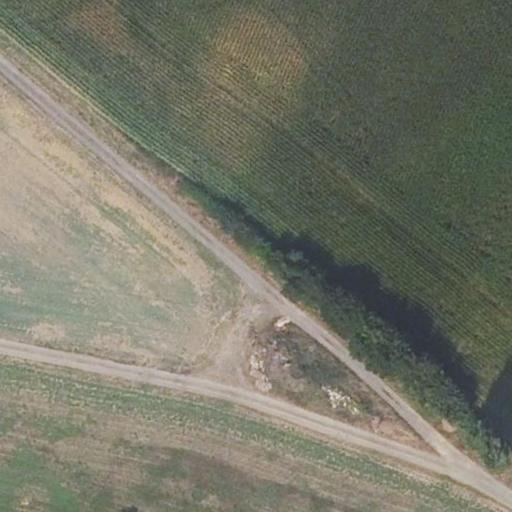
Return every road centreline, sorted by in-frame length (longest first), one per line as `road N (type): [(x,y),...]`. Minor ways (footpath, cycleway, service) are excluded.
road 1 (track): [(499,493),(336,344),(0,66)]
road 2 (track): [(0,342),(209,385),(511,499)]
road 3 (track): [(245,268),(246,328),(236,357),(209,385)]
